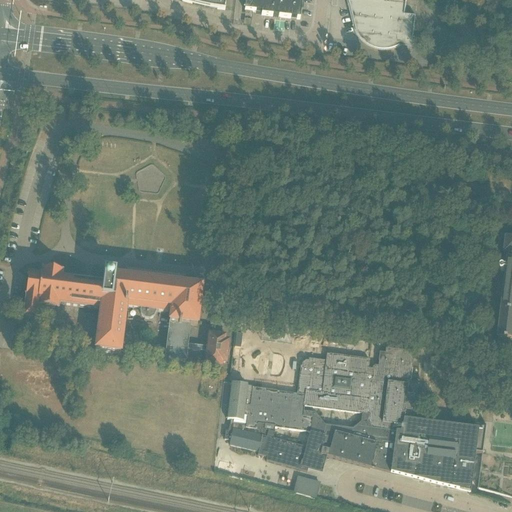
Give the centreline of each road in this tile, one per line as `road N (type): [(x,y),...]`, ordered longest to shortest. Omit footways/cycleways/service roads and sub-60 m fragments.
road 1 (primary): [(511,110),(0,36)]
road 2 (primary): [(0,74),(511,134)]
road 3 (unclassified): [(86,130),(71,170),(65,233),(73,252),(92,260),(208,270),(228,161)]
road 4 (unclassified): [(511,197),(228,161)]
road 5 (residential): [(323,0),(319,32),(303,45),(249,39),(159,12),(148,0)]
road 6 (unclassified): [(228,161),(86,130)]
